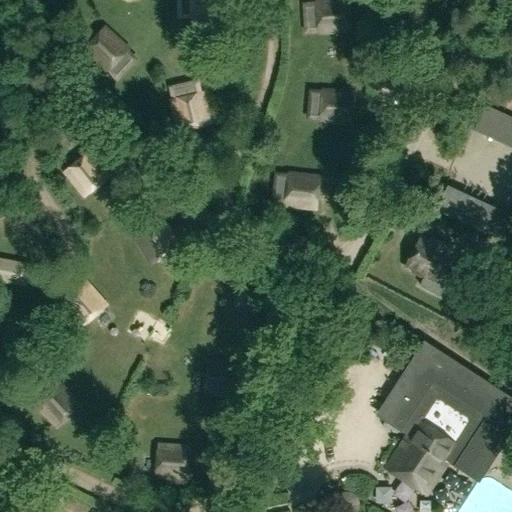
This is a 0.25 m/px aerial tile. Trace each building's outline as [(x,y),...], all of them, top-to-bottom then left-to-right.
[(224,20),(223,0),(189,0),(190,21),(224,20)] [(348,0),(315,0),(317,35),(351,33),(348,0)] [(131,48),(106,25),(81,51),(104,75),(131,48)] [(355,91),(322,88),(319,124),(352,127),(355,91)] [(212,124),(204,92),(169,100),(176,131),(212,124)] [(511,119),(485,107),(475,129),(511,146),(511,119)] [(62,172),(83,199),(112,176),(90,150),(62,172)] [(321,176),(287,172),(283,207),(316,211),(321,176)] [(511,243),(511,216),(448,187),(438,209),(511,243)] [(26,191),(0,195),(0,218),(30,214),(26,191)] [(165,220),(133,237),(150,266),(181,248),(165,220)] [(448,244),(447,246),(446,248),(434,241),(432,244),(422,238),(406,268),(425,278),(420,286),(439,296),(451,275),(442,270),(454,247),(448,244)] [(0,257),(0,281),(27,286),(32,264),(0,257)] [(236,275),(233,311),(267,314),(270,278),(236,275)] [(109,305),(87,280),(60,303),(80,328),(109,305)] [(511,411),(425,357),(384,422),(400,433),(401,431),(407,435),(386,469),(427,494),(448,461),(454,465),(453,466),(470,477),(511,411)] [(240,363),(205,359),(203,395),(236,398),(240,363)] [(83,404),(60,380),(34,405),(54,430),(83,404)] [(188,481),(191,446),(156,443),(153,478),(188,481)] [(339,511),(355,511),(358,510),(359,505),(358,500),(354,496),(349,494),(344,494),(340,497),(337,502),(337,507),(338,511),(339,511)]
